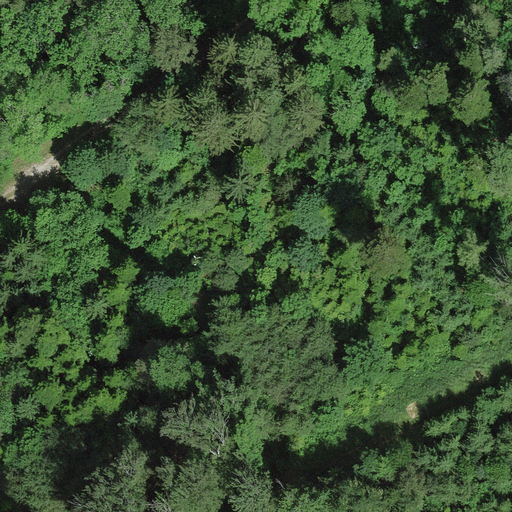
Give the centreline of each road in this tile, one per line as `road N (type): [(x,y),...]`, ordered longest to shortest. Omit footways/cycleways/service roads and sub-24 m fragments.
road 1 (track): [(284,0),(0,189)]
road 2 (track): [(511,372),(253,511)]
